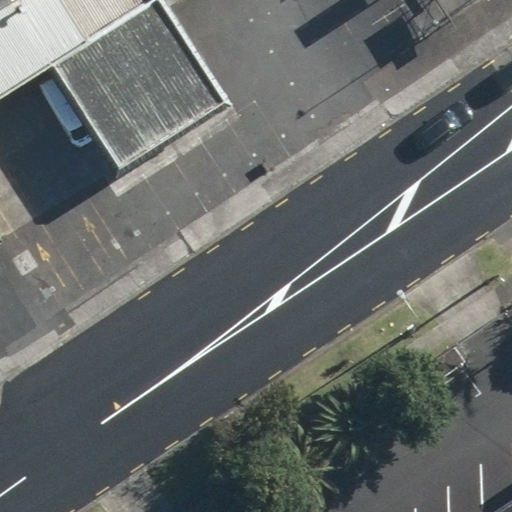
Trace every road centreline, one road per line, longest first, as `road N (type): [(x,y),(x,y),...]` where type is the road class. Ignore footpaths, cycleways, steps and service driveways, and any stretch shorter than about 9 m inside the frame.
road 1 (tertiary): [(511,122),(0,493)]
road 2 (unknown): [(367,511),(511,411)]
